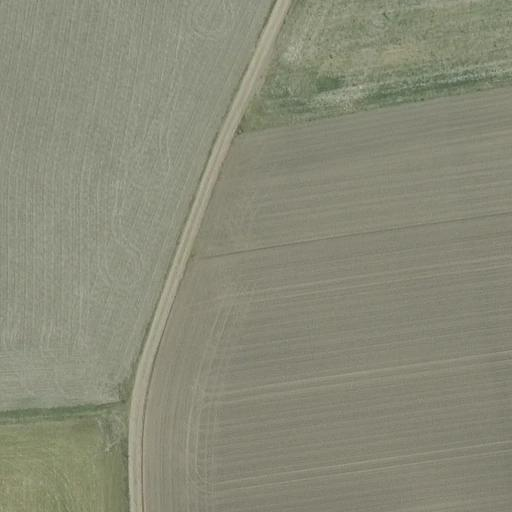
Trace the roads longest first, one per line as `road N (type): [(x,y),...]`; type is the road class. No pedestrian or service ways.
road 1 (track): [(132,511),(131,410),(140,373),(284,0)]
road 2 (track): [(131,410),(0,419)]
